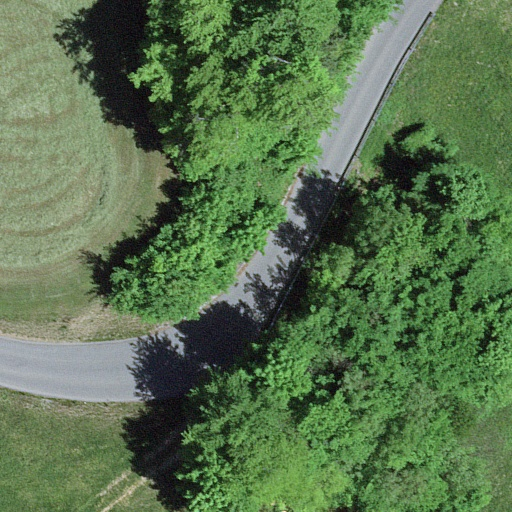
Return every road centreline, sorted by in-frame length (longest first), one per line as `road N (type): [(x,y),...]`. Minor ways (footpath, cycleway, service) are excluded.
road 1 (tertiary): [(0,360),(45,374),(145,375),(221,341),(272,271),(407,0)]
road 2 (track): [(221,341),(193,433),(97,511)]
